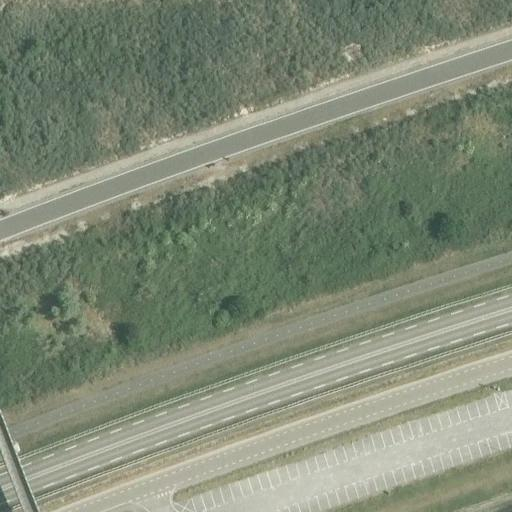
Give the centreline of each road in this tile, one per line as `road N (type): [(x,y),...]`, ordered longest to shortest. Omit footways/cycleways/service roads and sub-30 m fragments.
road 1 (primary): [(511,312),(301,377),(0,492)]
road 2 (unclassified): [(0,231),(511,53)]
road 3 (tertiary): [(86,511),(511,365)]
